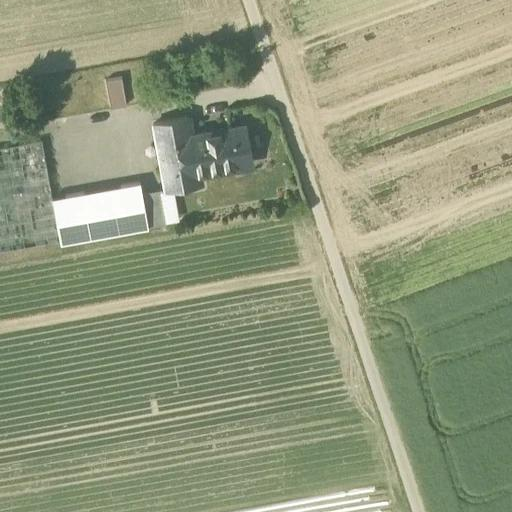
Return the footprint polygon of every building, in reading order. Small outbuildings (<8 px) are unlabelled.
[(121,75),(105,78),(110,106),(126,103),(121,75)] [(152,122),(165,188),(173,187),(201,182),(199,171),(251,161),(246,137),(229,140),(227,128),(198,134),(200,145),(193,147),(191,135),(188,116),(152,122)] [(244,125),(227,128),(229,140),(246,137),(244,125)] [(198,134),(191,135),(193,147),(200,145),(198,134)] [(0,146),(0,252),(60,241),(52,197),(42,139),(0,146)] [(60,241),(61,242),(149,226),(142,192),(140,181),(52,197),(60,241)] [(173,187),(165,188),(159,188),(166,222),(179,220),(173,187)] [(142,192),(149,226),(166,222),(159,188),(142,192)]
